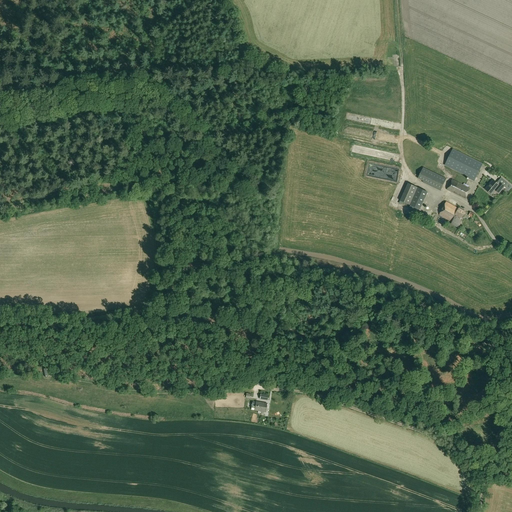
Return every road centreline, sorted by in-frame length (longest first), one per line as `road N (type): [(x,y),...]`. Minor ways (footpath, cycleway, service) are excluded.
road 1 (track): [(488,464),(447,410),(164,268)]
road 2 (track): [(284,390),(425,433),(487,469)]
